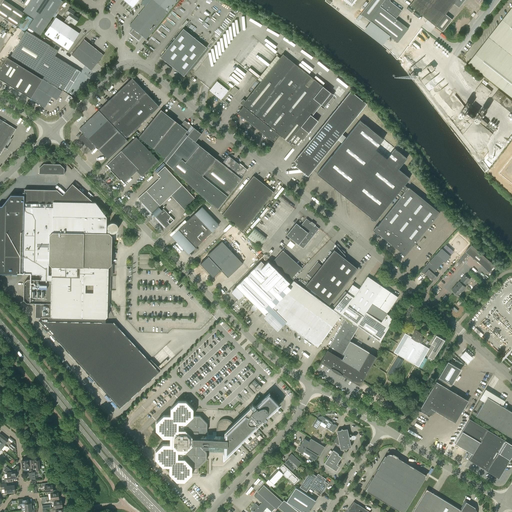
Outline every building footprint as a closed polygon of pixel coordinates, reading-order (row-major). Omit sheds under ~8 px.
[(3,0),(0,5),(0,15),(17,26),(25,14),(3,0)] [(63,1),(60,0),(30,0),(23,11),(34,18),(28,27),(40,35),(63,1)] [(123,0),(129,5),(125,9),(129,12),(139,0),(123,0)] [(132,22),(129,26),(132,28),(133,29),(130,33),(139,40),(139,39),(142,36),(146,39),(168,12),(177,0),(143,0),(141,3),(145,6),(132,22)] [(371,0),(361,14),(397,43),(408,28),(396,18),(402,10),(388,0),(371,0)] [(413,0),(409,6),(436,27),(445,14),(454,4),(456,0),(413,0)] [(511,7),(469,63),(511,97),(511,7)] [(44,34),(68,50),(79,33),(75,31),(67,25),(69,21),(75,25),(79,19),(75,17),(76,16),(73,14),(75,12),(70,8),(66,13),(69,15),(64,23),(56,17),(44,34)] [(445,14),(436,27),(442,32),(452,20),(445,14)] [(26,15),(17,27),(24,32),(32,19),(26,15)] [(183,29),(170,45),(163,54),(160,57),(183,76),(187,71),(191,66),(206,48),(183,29)] [(10,58),(33,72),(68,93),(69,91),(74,83),(79,74),(81,72),(55,56),(58,51),(26,31),(10,58)] [(71,55),(91,71),(101,58),(103,55),(101,53),(84,39),(71,55)] [(240,109),(237,113),(274,143),(280,136),(288,142),(290,140),(298,146),(318,121),(312,116),(331,93),(319,84),(323,79),(315,73),(311,77),(283,54),(280,58),(277,56),(258,79),(261,82),(242,105),(243,106),(240,109)] [(0,78),(10,85),(31,98),(42,79),(7,57),(0,68),(0,78)] [(244,76),(230,65),(222,75),(236,86),(244,76)] [(99,110),(103,114),(113,124),(126,138),(159,106),(133,80),(132,78),(126,84),(99,110)] [(62,91),(42,79),(31,98),(44,106),(46,104),(51,96),(57,100),(62,91)] [(228,91),(217,81),(209,91),(221,100),(228,91)] [(476,93),(477,93),(476,94),(477,96),(480,99),(482,99),(483,98),(485,96),(487,97),(492,91),(481,83),(476,89),(478,90),(476,93)] [(233,95),(238,90),(233,86),(229,92),(233,95)] [(511,101),(498,90),(492,98),(511,113),(511,101)] [(366,104),(350,91),(294,161),(298,165),(299,169),(303,169),(304,173),(308,176),(366,104)] [(108,159),(128,140),(103,114),(99,110),(79,129),(83,134),(79,138),(91,151),(96,147),(108,159)] [(153,148),(165,158),(185,134),(187,131),(191,126),(188,123),(184,120),(180,125),(175,121),(172,119),(161,110),(139,137),(153,148)] [(0,153),(15,129),(0,119),(0,153)] [(375,221),(401,189),(405,184),(410,178),(398,169),(407,158),(360,120),(317,174),(369,216),(371,220),(375,221)] [(217,209),(241,179),(241,178),(248,170),(244,167),(240,164),(239,164),(237,162),(228,155),(222,163),(195,142),(201,134),(194,128),(187,136),(185,134),(165,158),(163,161),(166,163),(217,209)] [(159,161),(136,137),(106,166),(123,184),(137,171),(142,177),(159,161)] [(39,173),(64,174),(64,169),(60,164),(44,164),(39,168),(39,173)] [(160,206),(171,196),(185,210),(196,200),(195,199),(165,167),(164,166),(157,174),(160,177),(138,199),(152,213),(153,214),(152,215),(152,216),(153,217),(154,216),(155,216),(155,217),(166,228),(166,227),(171,223),(174,220),(163,209),(160,206)] [(235,225),(243,231),(274,192),(253,176),(222,215),(235,225)] [(424,200),(405,184),(401,189),(405,192),(377,226),(376,226),(373,230),(377,234),(378,234),(405,255),(440,213),(424,200)] [(2,206),(0,205),(0,273),(8,274),(8,276),(12,276),(12,274),(41,274),(41,280),(27,279),(24,283),(24,300),(27,303),(36,303),(35,317),(40,317),(40,321),(39,321),(120,409),(159,372),(113,322),(113,323),(105,323),(105,318),(106,318),(107,317),(108,302),(108,291),(110,291),(111,276),(108,276),(108,268),(111,265),(112,236),(109,233),(106,233),(107,217),(95,202),(78,202),(65,202),(65,197),(57,190),(24,189),(24,195),(23,195),(23,194),(11,194),(11,195),(10,195),(10,196),(2,206)] [(211,207),(207,210),(214,217),(218,214),(211,207)] [(207,210),(204,214),(211,221),(214,217),(207,210)] [(204,214),(200,217),(207,224),(211,221),(204,214)] [(218,214),(214,217),(221,225),(225,221),(218,214)] [(200,217),(196,221),(203,228),(207,224),(200,217)] [(214,217),(211,221),(218,228),(221,225),(214,217)] [(296,223),(286,235),(303,249),(319,229),(306,218),(300,226),(296,223)] [(196,221),(193,224),(200,231),(203,228),(196,221)] [(211,221),(207,224),(214,232),(218,228),(211,221)] [(109,224),(108,225),(107,227),(108,230),(110,232),(113,233),(115,232),(117,231),(118,228),(118,227),(117,225),(116,223),(114,222),(112,222),(109,224)] [(193,224),(189,227),(196,235),(200,231),(193,224)] [(207,224),(203,228),(210,235),(214,232),(207,224)] [(189,227),(186,231),(193,238),(196,235),(189,227)] [(203,228),(200,231),(207,239),(210,235),(203,228)] [(246,238),(259,248),(266,239),(253,229),(246,238)] [(186,231),(182,234),(189,242),(193,238),(186,231)] [(200,231),(196,235),(203,242),(207,239),(200,231)] [(182,234),(178,238),(185,245),(189,242),(182,234)] [(196,235),(193,238),(199,245),(203,242),(196,235)] [(178,238),(174,242),(181,249),(185,245),(178,238)] [(193,238),(189,242),(196,249),(199,245),(193,238)] [(207,255),(208,256),(200,264),(211,276),(212,275),(214,276),(221,270),(228,277),(243,263),(222,241),(207,255)] [(189,242),(185,245),(192,252),(196,249),(189,242)] [(185,245),(181,249),(188,256),(192,252),(185,245)] [(466,251),(473,257),(481,264),(488,272),(494,265),(471,245),(466,251)] [(436,254),(421,271),(424,274),(424,273),(433,281),(437,277),(433,273),(444,261),(445,262),(450,256),(441,248),(436,254)] [(305,285),(329,304),(338,293),(358,269),(343,257),(344,255),(345,256),(344,254),(345,252),(343,251),(341,249),(338,253),(334,250),(331,254),(321,265),(317,262),(308,274),(312,277),(305,285)] [(283,252),(274,262),(292,279),(301,268),(283,252)] [(151,254),(144,254),(140,254),(139,269),(155,269),(155,264),(151,264),(151,254)] [(285,323),(317,347),(340,315),(294,281),(289,287),(287,285),(290,282),(268,261),(264,265),(261,261),(232,290),(240,297),(243,294),(253,304),(251,307),(255,310),(257,308),(265,315),(265,314),(268,317),(268,318),(275,325),(279,322),(283,326),(285,323)] [(464,287),(463,287),(470,279),(465,275),(451,290),(457,295),(464,287)] [(346,293),(333,309),(356,326),(382,287),(382,286),(378,284),(367,277),(362,285),(359,289),(352,284),(346,293)] [(482,286),(479,283),(474,289),(477,292),(482,286)] [(382,287),(356,326),(358,327),(379,342),(393,318),(386,314),(398,297),(382,287)] [(240,297),(232,290),(230,293),(237,300),(240,297)] [(277,332),(283,326),(279,322),(275,325),(268,318),(268,317),(265,314),(265,315),(262,318),(277,332)] [(325,354),(320,362),(332,369),(332,368),(333,369),(334,369),(334,370),(335,371),(337,372),(338,372),(339,373),(340,373),(341,373),(340,374),(352,381),(360,385),(376,357),(369,353),(362,348),(361,347),(350,341),(352,337),(358,327),(345,319),(328,348),(326,352),(325,354)] [(423,334),(416,330),(411,337),(409,336),(407,334),(405,333),(394,352),(418,366),(429,348),(418,342),(423,334)] [(427,358),(433,361),(445,341),(436,335),(431,344),(434,346),(427,358)] [(465,351),(460,357),(467,363),(472,358),(465,351)] [(397,357),(388,373),(394,377),(403,360),(397,357)] [(448,362),(419,411),(424,414),(428,416),(429,417),(431,415),(435,411),(455,423),(468,401),(449,389),(452,385),(461,370),(448,362)] [(248,386),(251,390),(255,393),(254,393),(257,391),(261,387),(259,384),(259,385),(254,380),(255,380),(248,386)] [(216,431),(212,431),(212,433),(208,433),(209,431),(207,431),(207,423),(200,416),(193,416),(193,409),(186,401),(178,401),(170,408),(170,415),(163,415),(156,422),(156,430),(163,438),(170,438),(170,444),(163,444),(155,451),(155,459),(162,466),(169,467),(169,473),(176,481),(184,481),(192,474),(192,467),(199,467),(206,460),(206,452),(213,453),(213,450),(215,450),(217,450),(217,453),(224,453),(224,459),(264,421),(265,422),(265,421),(267,419),(266,418),(280,405),(268,393),(255,406),(253,403),(250,406),(249,406),(250,407),(233,424),(233,423),(230,420),(227,419),(225,419),(222,419),(219,421),(217,423),(216,426),(216,431)] [(487,397),(476,415),(511,437),(511,411),(509,410),(487,397)] [(325,427),(328,429),(333,432),(337,426),(334,424),(334,425),(332,423),(322,416),(321,417),(319,418),(318,419),(317,419),(314,423),(312,426),(316,429),(321,422),(326,425),(325,427)] [(454,443),(457,445),(472,454),(469,460),(495,476),(499,478),(501,475),(502,473),(507,465),(508,463),(507,462),(509,460),(510,461),(511,456),(511,444),(469,419),(461,431),(459,434),(454,443)] [(351,436),(352,435),(348,433),(347,429),(343,430),(342,429),(341,430),(336,431),(337,435),(333,441),(340,445),(340,449),(344,448),(346,450),(347,448),(351,447),(350,443),(353,439),(351,439),(351,436)] [(304,439),(297,450),(314,461),(318,455),(319,456),(325,447),(311,438),(309,441),(304,439)] [(334,451),(332,451),(332,452),(330,451),(329,453),(330,454),(325,462),(325,464),(335,470),(337,470),(338,467),(338,465),(336,464),(341,457),(338,454),(337,453),(334,451)] [(397,458),(398,457),(397,456),(388,451),(377,468),(378,469),(365,490),(400,511),(404,511),(424,480),(426,475),(397,458)] [(288,467),(292,471),(297,466),(300,462),(291,454),(288,458),(287,460),(284,463),(288,467)] [(36,460),(36,459),(30,460),(31,470),(31,467),(37,467),(37,470),(40,470),(39,460),(36,460)] [(28,468),(28,471),(31,470),(30,460),(30,461),(28,461),(28,460),(21,461),(22,468),(28,468)] [(282,464),(265,482),(271,487),(282,475),(294,485),(299,479),(282,464)] [(5,482),(0,482),(0,483),(6,482),(11,482),(13,481),(12,478),(16,478),(15,472),(12,472),(11,471),(6,467),(3,470),(7,473),(7,479),(4,479),(5,482)] [(324,482),(326,479),(318,474),(316,476),(310,472),(300,487),(306,492),(309,487),(321,494),(325,488),(325,487),(326,486),(326,484),(325,484),(325,483),(324,482)] [(14,485),(6,486),(6,482),(0,483),(1,489),(5,489),(5,493),(15,492),(14,485)] [(50,482),(41,483),(41,486),(44,485),(45,492),(53,491),(52,485),(51,485),(50,482)] [(258,499),(262,504),(267,507),(271,511),(275,508),(276,509),(278,507),(284,511),(298,511),(284,500),(282,502),(263,485),(254,496),(258,499)] [(295,488),(286,501),(302,511),(308,511),(316,501),(295,488)] [(475,511),(476,511),(475,510),(475,509),(474,508),(475,507),(467,502),(468,501),(465,499),(464,502),(465,503),(460,510),(437,496),(432,493),(426,489),(412,511),(475,511)] [(50,494),(51,499),(59,499),(58,493),(57,493),(56,490),(53,491),(47,491),(47,494),(50,494)] [(54,502),(54,507),(62,507),(61,501),(60,501),(60,498),(59,499),(51,499),(50,499),(51,502),(54,502)] [(31,503),(28,503),(28,499),(19,500),(19,504),(22,504),(22,511),(25,510),(34,509),(34,505),(31,506),(31,503)]
